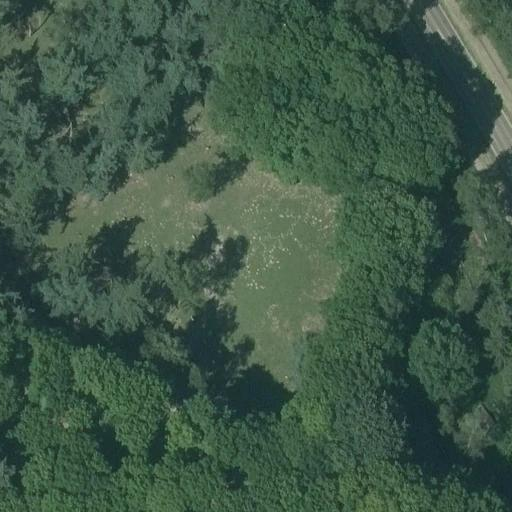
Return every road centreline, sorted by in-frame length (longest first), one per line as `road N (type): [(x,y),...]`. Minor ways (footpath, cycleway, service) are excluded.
road 1 (track): [(340,503),(408,184),(284,0)]
road 2 (track): [(338,511),(340,503),(0,372)]
road 3 (primary): [(511,174),(408,0)]
